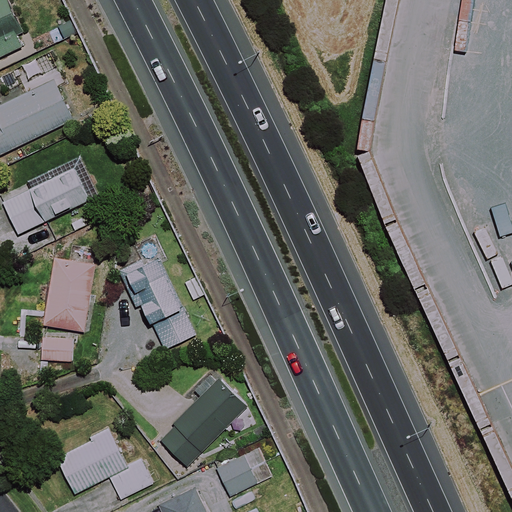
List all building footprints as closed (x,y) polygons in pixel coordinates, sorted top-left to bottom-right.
[(0,0),(0,57),(26,45),(3,0),(0,0)] [(0,155),(71,121),(51,80),(0,104),(0,155)] [(98,196),(80,157),(41,176),(44,183),(3,203),(18,234),(98,196)] [(97,249),(74,246),(72,261),(54,258),(39,358),(69,363),(74,330),(85,332),(97,249)] [(195,336),(158,254),(122,270),(139,307),(143,305),(163,350),(195,336)] [(248,405),(220,378),(160,439),(187,466),(248,405)] [(128,466),(109,431),(57,458),(75,494),(107,477),(119,500),(153,483),(141,459),(128,466)] [(260,449),(243,457),(211,471),(223,499),(272,477),(260,449)] [(209,511),(197,486),(159,504),(162,511),(209,511)]
